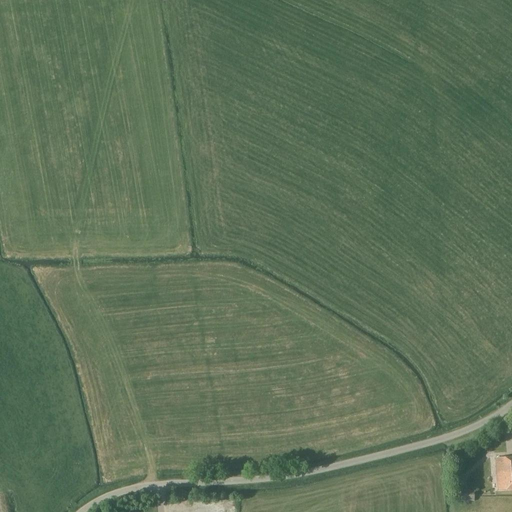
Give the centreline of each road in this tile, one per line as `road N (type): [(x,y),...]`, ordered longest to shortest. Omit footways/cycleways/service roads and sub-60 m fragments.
road 1 (track): [(134,0),(74,273),(137,419),(152,485)]
road 2 (unclassified): [(511,404),(438,440),(297,474),(128,489),(81,511)]
